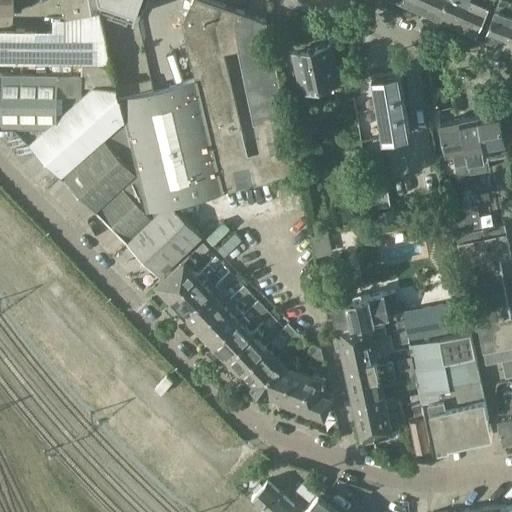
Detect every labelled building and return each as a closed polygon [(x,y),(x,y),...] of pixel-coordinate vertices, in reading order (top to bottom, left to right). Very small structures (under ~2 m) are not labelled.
[(0,60),(84,62),(112,62),(109,51),(102,13),(99,0),(56,0),(59,13),(59,34),(0,33),(0,60)] [(0,0),(0,12),(15,13),(15,2),(22,2),(23,0),(0,0)] [(101,0),(104,13),(128,21),(131,14),(136,15),(141,0),(101,0)] [(199,77),(195,78),(223,191),(300,173),(287,115),(254,122),(260,151),(249,154),(225,52),(220,26),(228,5),(213,0),(193,0),(185,22),(199,77)] [(402,0),(403,0),(421,8),(424,0),(402,0)] [(424,0),(421,8),(439,16),(446,0),(424,0)] [(446,0),(439,16),(457,24),(468,0),(446,0)] [(468,0),(457,24),(477,33),(491,0),(468,0)] [(486,36),(505,43),(511,24),(511,2),(506,0),(499,0),(496,9),(486,36)] [(234,27),(238,49),(254,122),(287,115),(267,19),(240,9),(234,27)] [(306,95),(320,92),(319,89),(341,84),(340,80),(349,78),(346,62),(335,65),(331,43),(295,51),(303,88),(305,88),(306,95)] [(84,62),(83,74),(83,85),(117,85),(112,62),(84,62)] [(388,136),(411,132),(400,70),(373,74),(380,116),(385,144),(389,143),(388,136)] [(19,129),(64,175),(104,136),(126,118),(120,95),(118,86),(118,85),(117,85),(83,85),(83,74),(0,72),(0,104),(1,104),(0,124),(15,125),(19,129)] [(146,209),(223,191),(195,78),(120,95),(126,118),(137,169),(145,203),(146,209)] [(508,155),(501,119),(499,111),(480,114),(480,116),(486,147),(487,146),(489,159),(508,155)] [(470,167),(471,172),(483,170),(479,148),(486,147),(480,116),(480,114),(460,118),(470,167)] [(64,175),(96,209),(137,169),(126,118),(104,136),(64,175)] [(470,167),(460,118),(441,122),(447,152),(455,150),(459,175),(471,172),(470,167)] [(307,132),(293,135),(298,161),(312,158),(307,132)] [(382,155),(371,157),(372,165),(384,163),(382,155)] [(384,163),(372,165),(373,172),(385,170),(384,163)] [(96,209),(128,241),(153,216),(142,205),(145,203),(137,169),(96,209)] [(386,175),(374,177),(375,185),(387,182),(386,175)] [(387,182),(375,185),(377,192),(388,190),(387,182)] [(388,190),(377,192),(378,200),(390,197),(388,190)] [(390,197),(378,200),(379,207),(391,205),(390,197)] [(511,199),(499,202),(501,214),(511,212),(511,199)] [(478,206),(482,227),(500,223),(496,202),(478,206)] [(164,206),(153,216),(128,241),(160,274),(201,236),(172,204),(164,206)] [(457,232),(482,227),(478,206),(453,211),(457,232)] [(457,232),(476,322),(511,313),(511,311),(501,257),(511,253),(511,252),(506,222),(500,223),(482,227),(457,232)] [(204,242),(196,249),(202,255),(209,248),(204,242)] [(184,259),(158,283),(163,288),(161,290),(168,298),(170,296),(172,298),(199,273),(199,272),(192,266),(197,261),(191,254),(190,253),(184,259)] [(199,273),(172,298),(177,303),(175,305),(182,312),(184,310),(186,313),(213,287),(212,287),(205,279),(210,274),(216,267),(222,261),(217,255),(204,267),(199,272),(199,273)] [(231,270),(224,277),(229,283),(236,276),(231,270)] [(213,287),(186,313),(191,318),(189,320),(196,327),(198,325),(200,327),(227,302),(226,302),(218,294),(223,289),(217,283),(212,287),(213,287)] [(245,284),(237,291),(243,297),(250,290),(245,284)] [(333,303),(338,324),(338,326),(370,319),(392,315),(402,312),(397,291),(386,293),(385,291),(347,299),(347,300),(333,303)] [(227,302),(200,327),(205,332),(203,334),(210,342),(212,340),(214,342),(240,318),(239,317),(245,312),(231,297),(226,302),(227,302)] [(240,318),(214,342),(219,347),(217,349),(224,356),(226,354),(228,357),(254,332),(253,332),(245,324),(258,312),(265,320),(273,314),(259,299),(251,306),(245,312),(239,317),(240,318)] [(406,320),(408,329),(410,341),(471,329),(465,300),(431,306),(429,302),(413,305),(414,309),(405,311),(407,320),(406,320)] [(511,313),(476,322),(477,328),(480,327),(486,363),(504,360),(505,367),(511,365),(511,313)] [(273,314),(265,320),(271,326),(278,319),(273,314)] [(370,319),(338,326),(342,345),(388,335),(385,324),(372,327),(370,319)] [(399,331),(408,329),(406,320),(397,322),(399,331)] [(284,326),(279,332),(292,340),(297,331),(289,322),(288,323),(284,326)] [(254,332),(228,357),(232,362),(230,364),(238,371),(240,369),(242,371),(268,347),(259,337),(264,333),(258,327),(253,332),(254,332)] [(410,342),(410,341),(408,329),(399,331),(401,344),(410,342)] [(297,331),(292,340),(300,344),(304,334),(297,331)] [(424,413),(430,445),(431,449),(451,445),(450,443),(493,434),(485,396),(471,332),(411,344),(412,354),(415,367),(417,377),(418,384),(420,395),(424,413)] [(388,335),(342,345),(346,362),(378,355),(391,353),(388,335)] [(312,343),(307,353),(314,356),(319,346),(312,343)] [(319,346),(314,356),(324,361),(321,347),(319,346)] [(268,347),(242,371),(250,381),(249,383),(259,389),(280,357),(272,352),(268,347)] [(406,368),(415,367),(412,354),(396,357),(398,370),(406,368)] [(350,380),(395,371),(393,360),(380,363),(378,355),(346,362),(350,380)] [(280,357),(259,389),(268,396),(270,393),(282,398),(295,365),(289,363),(280,357)] [(295,365),(282,398),(285,399),(283,402),(293,406),(294,403),(300,406),(314,373),(295,365)] [(417,377),(415,367),(406,368),(408,379),(417,377)] [(398,382),(395,371),(350,380),(354,399),(386,392),(385,385),(398,382)] [(314,373),(300,406),(303,407),(302,409),(312,413),(313,411),(324,415),(332,397),(330,396),(331,393),(331,391),(322,388),(326,378),(314,373)] [(354,399),(358,417),(403,407),(401,397),(388,399),(386,392),(354,399)] [(504,443),(511,441),(511,392),(504,394),(508,411),(499,413),(504,443)] [(411,397),(415,415),(424,413),(420,395),(411,397)] [(407,428),(403,407),(358,417),(363,442),(393,436),(392,428),(401,426),(402,430),(407,428)] [(424,413),(415,415),(410,416),(416,447),(430,445),(424,413)] [(315,491),(321,482),(307,472),(300,481),(315,491)] [(255,489),(251,495),(269,511),(284,511),(293,502),(266,478),(261,483),(258,480),(252,487),(255,489)] [(315,497),(302,511),(346,511),(326,497),(319,491),(315,497)] [(511,511),(511,502),(503,504),(504,511),(511,511)]
